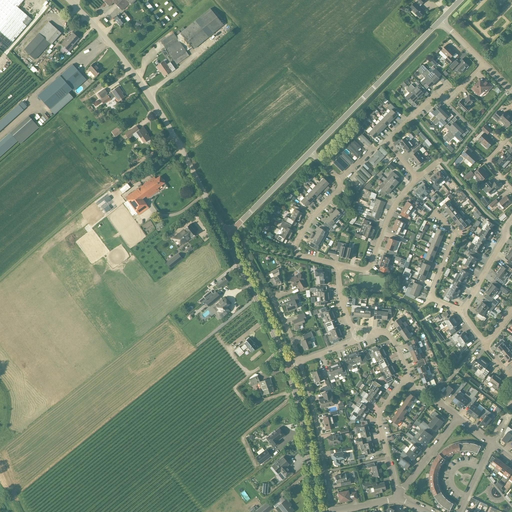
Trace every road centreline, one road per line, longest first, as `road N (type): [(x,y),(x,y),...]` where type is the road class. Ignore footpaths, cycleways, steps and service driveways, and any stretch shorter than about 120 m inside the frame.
road 1 (unclassified): [(231,230),(217,221),(136,75),(68,0)]
road 2 (tertiary): [(312,150),(440,20)]
road 3 (residential): [(332,511),(298,361)]
road 4 (tertiary): [(317,511),(286,366)]
road 5 (tertiary): [(286,366),(233,253),(231,230)]
road 6 (residential): [(408,375),(378,416),(399,498)]
road 7 (residential): [(341,178),(339,193),(302,234),(298,256),(339,265)]
road 8 (residential): [(339,265),(371,268),(416,178)]
road 9 (residential): [(416,178),(389,139),(434,94),(447,101)]
road 10 (residential): [(462,311),(435,297),(455,237),(437,213)]
